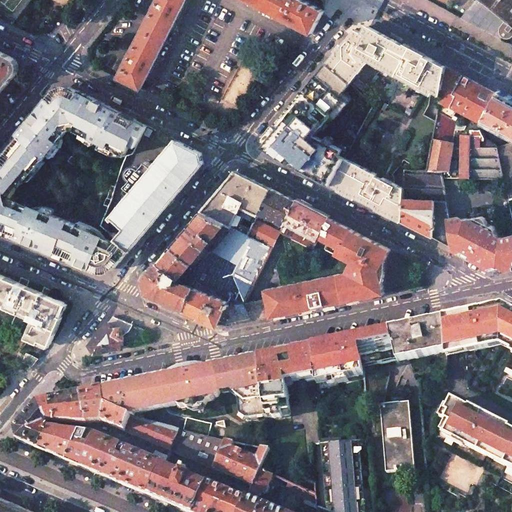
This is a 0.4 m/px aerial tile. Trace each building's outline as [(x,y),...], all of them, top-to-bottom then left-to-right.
[(185,0),(157,0),(119,76),(119,78),(141,89),(154,63),(165,42),(178,16),(185,0)] [(324,11),(304,0),(250,0),(312,33),(324,11)] [(506,20),(480,0),(476,0),(461,18),(480,27),(501,39),(502,36),(500,34),(500,31),(500,29),(501,26),(506,20)] [(511,0),(480,0),(506,20),(501,26),(500,29),(500,31),(500,34),(502,36),(503,37),(506,38),(508,38),(511,38),(511,36),(511,0)] [(441,96),(447,67),(435,60),(382,32),(370,26),(366,34),(355,28),(326,63),(350,83),(357,77),(367,85),(382,67),(418,86),(419,84),(425,87),(430,90),(441,96)] [(0,93),(17,73),(14,58),(0,51),(0,93)] [(350,83),(326,63),(283,114),(261,140),(267,144),(263,150),(298,168),(330,185),(346,157),(310,135),(350,83)] [(440,100),(482,122),(484,118),(497,93),(472,80),(447,67),(441,96),(440,100)] [(57,91),(55,89),(18,134),(20,136),(0,160),(0,229),(100,272),(101,270),(103,271),(105,271),(107,270),(110,269),(113,266),(114,269),(130,250),(116,238),(114,240),(106,237),(104,242),(94,238),(96,234),(91,232),(91,231),(39,208),(37,213),(18,205),(17,207),(10,204),(8,193),(2,194),(1,191),(8,190),(12,186),(13,188),(23,176),(25,178),(42,158),(44,160),(68,130),(67,121),(72,120),(73,125),(88,133),(89,136),(115,149),(116,147),(127,152),(131,143),(137,146),(148,125),(116,109),(70,86),(69,88),(66,87),(62,88),(59,89),(57,91)] [(511,101),(497,93),(484,118),(511,132),(511,101)] [(466,125),(438,111),(437,120),(427,170),(442,171),(443,177),(504,179),(497,146),(497,145),(485,139),(480,127),(481,124),(469,118),(466,125)] [(131,248),(203,163),(201,153),(172,138),(168,145),(171,148),(155,167),(147,161),(141,168),(138,167),(135,166),(133,166),(131,168),(129,171),(129,174),(130,176),(132,179),(126,186),(127,187),(107,212),(117,221),(115,224),(120,228),(116,233),(119,235),(117,237),(131,248)] [(511,142),(497,146),(504,179),(509,200),(511,198),(511,142)] [(377,173),(346,157),(330,185),(342,191),(368,204),(392,217),(402,222),(404,187),(383,176),(382,178),(376,175),(377,173)] [(451,221),(443,177),(442,171),(427,170),(405,169),(404,187),(402,222),(429,235),(455,249),(453,239),(451,221)] [(243,219),(253,224),(256,219),(259,212),(271,188),(239,172),(236,170),(233,173),(202,211),(225,223),(248,234),(250,230),(240,225),(243,219)] [(276,221),(284,225),(286,221),(296,201),(283,194),(271,188),(259,212),(256,219),(253,224),(250,230),(248,234),(273,247),(280,232),(281,231),(265,223),(268,217),(272,219),(271,221),(275,223),(276,221)] [(286,221),(319,238),(329,217),(311,208),(305,205),(296,201),(286,221)] [(225,223),(202,211),(172,246),(191,262),(225,223)] [(245,302),(254,320),(385,293),(382,280),(381,280),(381,278),(379,270),(383,263),(384,261),(385,261),(391,249),(381,244),(370,238),(329,217),(319,238),(317,242),(313,249),(307,245),(307,249),(297,252),(292,249),(285,252),(281,253),(275,265),(279,287),(265,289),(266,299),(245,302)] [(502,265),(506,268),(511,267),(511,234),(503,236),(498,234),(493,220),(478,217),(451,221),(453,239),(455,249),(474,258),(491,267),(496,264),(502,265)] [(219,323),(228,326),(254,320),(245,302),(273,247),(248,234),(225,223),(191,262),(178,278),(180,284),(195,290),(186,309),(206,318),(219,323)] [(317,242),(284,225),(281,231),(280,232),(291,238),(307,245),(313,249),(317,242)] [(307,245),(291,238),(283,239),(285,252),(292,249),(297,252),(307,249),(307,245)] [(172,246),(145,278),(148,293),(172,303),(186,309),(195,290),(180,284),(178,278),(191,262),(172,246)] [(0,304),(30,317),(30,318),(35,320),(27,337),(39,343),(41,339),(51,344),(67,319),(64,317),(70,305),(55,298),(57,294),(53,292),(49,290),(47,294),(27,286),(29,282),(25,280),(21,278),(21,279),(19,282),(0,274),(0,304)] [(511,310),(504,306),(455,317),(445,319),(446,343),(447,354),(447,358),(457,356),(466,354),(485,350),(491,349),(490,344),(503,342),(511,346),(511,310)] [(113,316),(89,344),(94,353),(123,347),(121,339),(123,338),(123,336),(125,333),(128,330),(130,328),(132,324),(113,316)] [(398,362),(447,354),(446,343),(445,319),(391,330),(398,361),(398,362)] [(317,384),(364,374),(363,366),(377,364),(398,361),(391,330),(314,346),(316,376),(317,384)] [(511,346),(503,342),(490,344),(491,349),(500,347),(511,353),(511,346)] [(314,346),(273,355),(259,357),(265,412),(265,414),(266,418),(288,415),(290,413),(286,380),(291,379),(293,381),(316,376),(314,346)] [(259,357),(104,390),(108,408),(132,418),(134,418),(135,413),(173,406),(177,409),(181,408),(185,410),(202,407),(204,403),(209,402),(212,398),(229,395),(237,400),(241,418),(247,422),(259,420),(261,416),(261,415),(265,414),(265,412),(259,357)] [(377,364),(363,366),(364,374),(364,377),(378,375),(377,364)] [(108,408),(104,390),(40,403),(17,431),(19,440),(150,497),(165,465),(171,451),(180,430),(134,418),(132,418),(108,408)] [(390,404),(381,405),(387,473),(416,470),(410,402),(390,404)] [(463,408),(451,402),(448,409),(444,407),(438,419),(445,422),(440,432),(444,435),(455,440),(454,442),(462,447),(464,444),(493,460),(506,466),(511,469),(511,433),(507,431),(499,426),(500,425),(481,416),(481,417),(468,411),(463,408)] [(470,408),(468,411),(481,417),(481,416),(482,414),(470,408)] [(211,424),(187,418),(183,431),(208,437),(211,424)] [(171,451),(205,466),(214,470),(226,442),(208,437),(183,431),(180,430),(171,451)] [(329,511),(376,511),(370,440),(354,441),(313,445),(314,455),(314,462),(317,495),(318,507),(329,511)] [(242,511),(260,471),(270,449),(226,442),(214,470),(208,483),(196,511),(242,511)] [(165,465),(150,497),(185,511),(196,511),(208,483),(184,473),(186,468),(183,467),(181,471),(165,465)] [(267,492),(273,476),(260,471),(242,511),(281,511),(254,500),(256,495),(259,496),(267,492)] [(285,491),(297,496),(300,488),(288,483),(285,491)] [(304,503),(318,509),(318,507),(317,495),(300,488),(297,496),(306,500),(304,503)]
